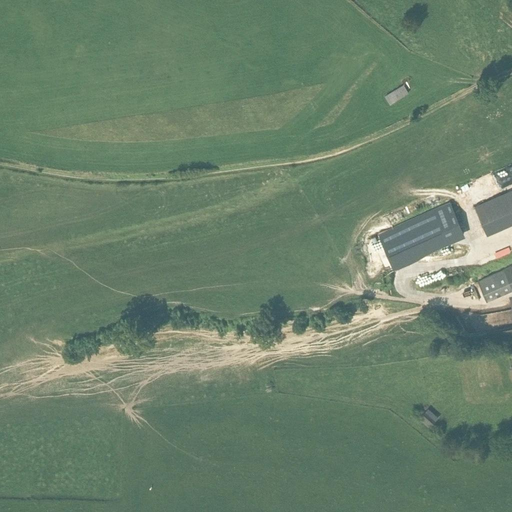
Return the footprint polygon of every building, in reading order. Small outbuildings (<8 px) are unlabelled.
[(384,96),(389,105),(408,93),(403,85),(384,96)] [(511,191),(475,208),(487,236),(511,224),(511,191)] [(449,217),(378,247),(391,278),(446,254),(443,246),(458,239),(449,217)] [(511,267),(478,282),(486,300),(511,288),(511,267)] [(511,293),(509,294),(511,311),(511,328),(499,331),(501,340),(511,337),(511,293)] [(426,414),(420,421),(428,429),(435,422),(426,414)]
